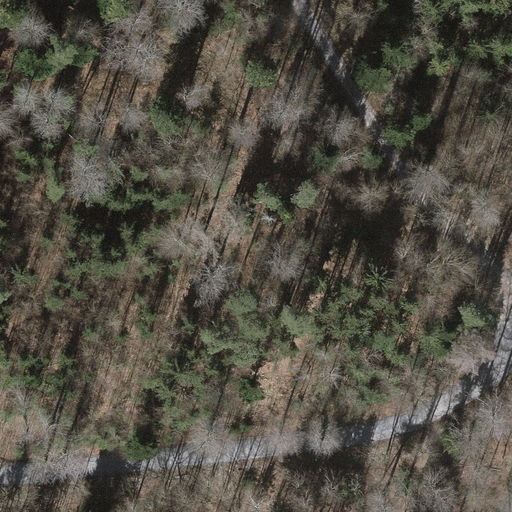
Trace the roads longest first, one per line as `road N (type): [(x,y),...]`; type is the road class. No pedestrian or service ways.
road 1 (track): [(0,474),(396,426),(452,398),(511,344)]
road 2 (track): [(511,277),(432,218),(298,0)]
